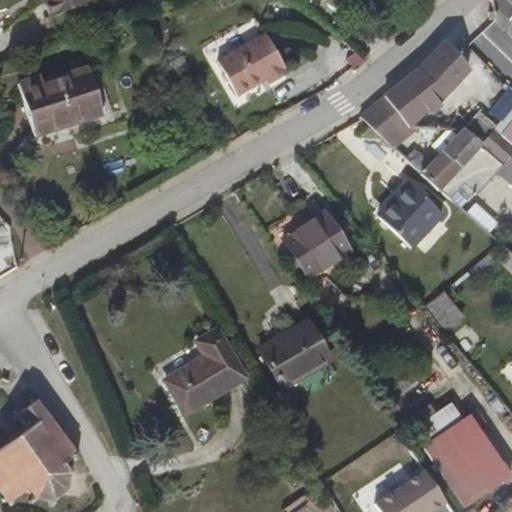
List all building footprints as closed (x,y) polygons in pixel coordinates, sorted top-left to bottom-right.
[(35,0),(46,22),(92,1),(91,0),(35,0)] [(265,91),(285,80),(259,36),(213,65),(232,101),(260,85),(265,91)] [(485,69),(461,43),(403,99),(427,126),(485,69)] [(45,148),(112,122),(93,70),(27,95),(45,148)] [(427,126),(403,99),(377,122),(399,152),(427,126)] [(495,148),(472,141),(427,186),(440,200),(495,148)] [(376,225),(385,232),(416,196),(409,189),(376,225)] [(416,196),(385,232),(418,261),(450,225),(416,196)] [(475,204),(466,214),(487,234),(496,223),(475,204)] [(296,245),(321,284),(363,256),(338,219),(296,245)] [(447,333),(464,317),(441,292),(424,308),(447,333)] [(267,359),(290,395),(336,367),(314,331),(267,359)] [(173,387),(191,420),(253,387),(228,337),(205,349),(214,365),(173,387)] [(511,360),(502,372),(511,381),(511,360)] [(0,390),(6,386),(10,389),(14,385),(11,381),(15,377),(9,371),(5,375),(0,369),(4,366),(0,361),(0,390)] [(82,496),(84,494),(88,492),(83,485),(78,489),(73,484),(76,480),(73,477),(80,471),(83,475),(88,470),(86,468),(90,464),(84,458),(79,460),(71,451),(75,447),(70,441),(65,444),(58,435),(62,431),(56,426),(52,429),(41,417),(46,412),(41,406),(38,409),(34,405),(30,410),(33,412),(22,422),(33,435),(0,463),(0,500),(1,501),(3,499),(10,507),(5,511),(22,511),(28,508),(31,511),(82,511),(83,511),(82,496)] [(454,511),(464,511),(505,488),(466,424),(418,453),(454,511)] [(437,511),(447,504),(418,471),(371,511),(437,511)]
